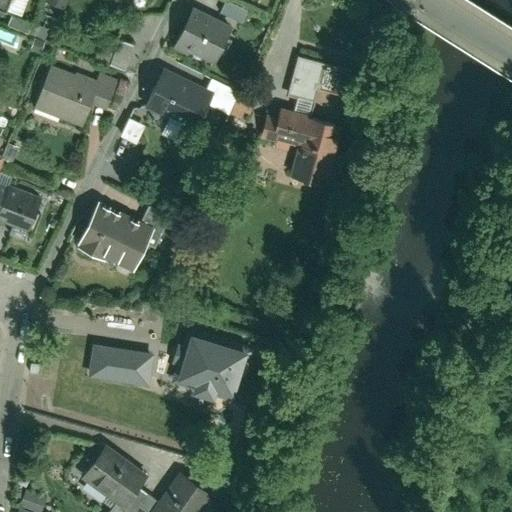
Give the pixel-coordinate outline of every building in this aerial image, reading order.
[(194,0),(182,0),(166,38),(212,58),(230,15),(194,0)] [(0,27),(0,40),(16,46),(20,35),(0,27)] [(99,53),(97,57),(124,67),(133,45),(118,39),(111,57),(99,53)] [(51,61),(34,103),(81,121),(90,100),(106,106),(118,76),(97,68),(93,77),(51,61)] [(167,69),(151,104),(197,126),(214,91),(167,69)] [(258,115),(245,111),(237,135),(252,139),(254,134),(278,141),(268,172),(304,184),(326,116),(264,97),(258,115)] [(0,170),(0,216),(34,230),(40,213),(35,210),(40,198),(9,186),(12,176),(0,170)] [(144,223),(91,199),(71,243),(124,267),(144,223)] [(246,347),(189,331),(177,375),(194,380),(192,387),(215,394),(217,387),(234,392),(246,347)] [(151,350),(91,342),(87,373),(147,382),(151,350)] [(107,449),(86,478),(117,501),(108,511),(199,511),(214,493),(181,469),(159,498),(143,485),(148,479),(107,449)] [(40,511),(47,496),(25,487),(15,511),(40,511)]
